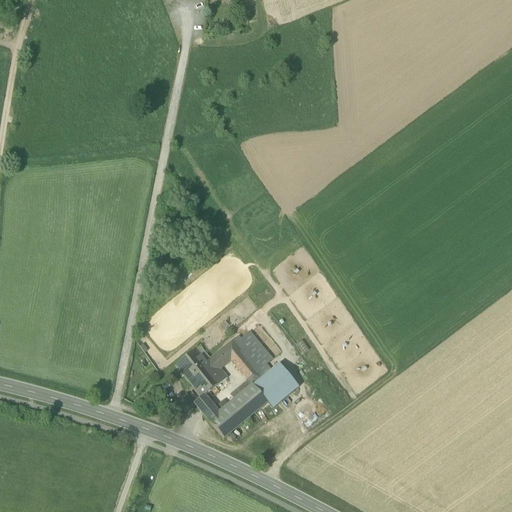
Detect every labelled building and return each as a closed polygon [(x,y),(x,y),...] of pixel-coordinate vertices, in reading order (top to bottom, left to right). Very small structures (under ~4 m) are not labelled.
[(217,328),(220,333),(229,327),(225,322),(217,328)] [(231,397),(235,401),(253,387),(262,379),(262,378),(257,372),(271,360),(249,334),(241,340),(238,337),(211,359),(220,370),(230,361),(248,382),(231,397)] [(308,351),(301,341),(296,345),(303,355),(308,351)] [(200,348),(195,351),(205,363),(210,360),(200,348)] [(175,367),(200,399),(203,397),(204,397),(227,379),(220,370),(211,359),(210,360),(205,363),(195,351),(175,367)] [(253,387),(266,403),(272,410),(298,388),(278,365),(273,370),(273,369),(262,378),(262,379),(253,387)] [(228,407),(219,414),(209,423),(222,439),(223,440),(247,420),(266,403),(253,387),(235,401),(228,407)] [(193,404),(198,410),(208,402),(204,397),(203,397),(200,399),(193,404)] [(214,408),(208,402),(198,410),(203,416),(214,408)] [(215,409),(219,414),(228,407),(224,402),(215,409)] [(253,426),(272,410),(266,403),(247,420),(253,426)] [(215,409),(214,408),(203,416),(209,423),(219,414),(215,409)]
